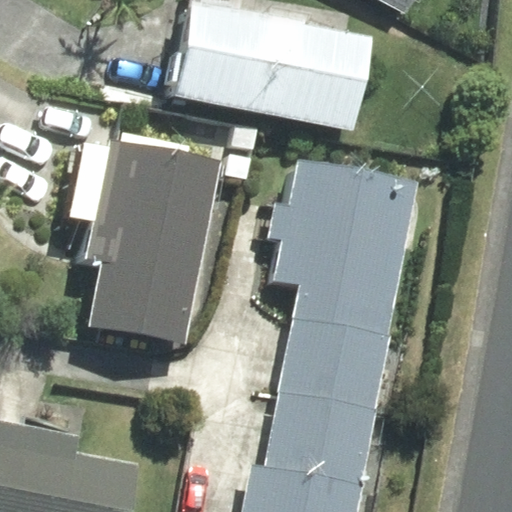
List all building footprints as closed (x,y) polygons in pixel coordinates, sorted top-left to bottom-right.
[(355,0),(392,17),(400,0),(355,0)] [(161,20),(145,107),(334,141),(350,53),(161,20)] [(74,156),(60,276),(73,278),(65,343),(174,356),(194,170),(74,156)] [(348,511),(360,418),(366,419),(375,345),(382,346),(398,220),(385,219),(388,195),(279,181),(264,298),(277,299),(253,488),(229,485),(225,511),(348,511)] [(52,473),(54,460),(0,451),(0,511),(108,511),(113,482),(52,473)]
